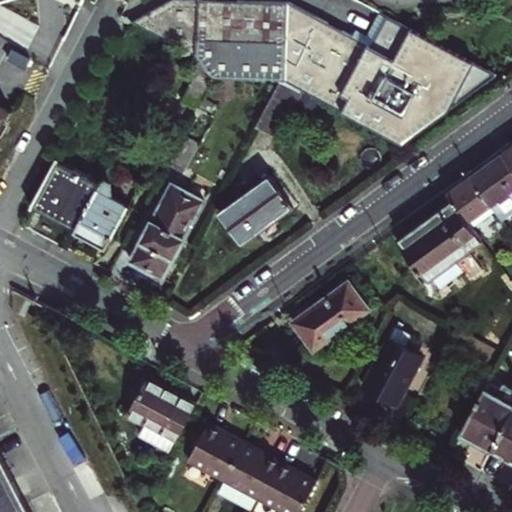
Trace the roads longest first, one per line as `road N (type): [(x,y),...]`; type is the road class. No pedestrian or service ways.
road 1 (residential): [(511,112),(186,348)]
road 2 (residential): [(186,348),(389,457)]
road 3 (residential): [(0,247),(186,348)]
